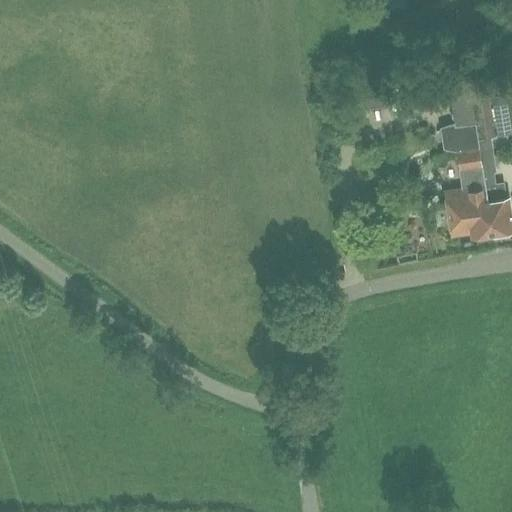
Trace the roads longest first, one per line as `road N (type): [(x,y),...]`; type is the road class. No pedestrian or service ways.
road 1 (unclassified): [(293,410),(261,408),(188,374),(0,231)]
road 2 (unclassified): [(293,410),(291,347),(320,311),(388,286),(511,268)]
